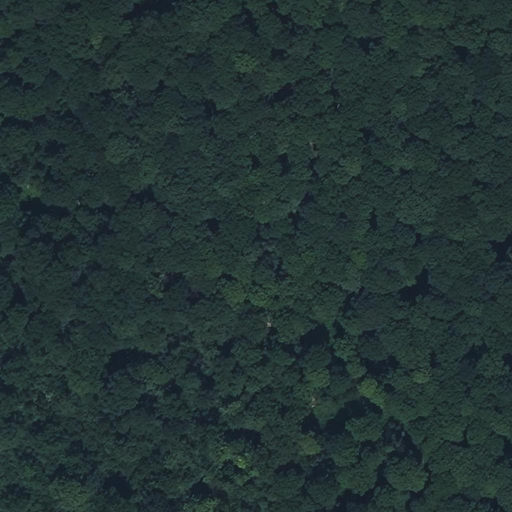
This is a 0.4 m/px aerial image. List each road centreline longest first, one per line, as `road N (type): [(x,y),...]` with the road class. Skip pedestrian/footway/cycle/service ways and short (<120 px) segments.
road 1 (track): [(511,302),(0,253)]
road 2 (track): [(139,0),(53,7),(0,51)]
